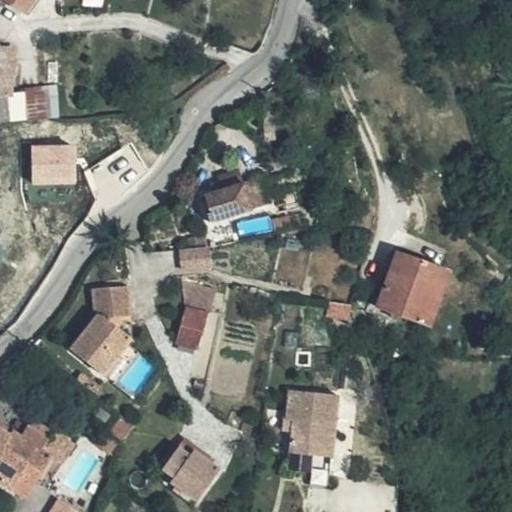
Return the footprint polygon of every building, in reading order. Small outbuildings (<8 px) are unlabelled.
[(2,0),(26,18),(38,0),(2,0)] [(0,117),(60,115),(59,85),(0,87),(0,117)] [(32,144),(33,180),(77,179),(76,143),(32,144)] [(229,189),(251,184),(249,173),(227,178),(229,189)] [(252,187),(251,184),(229,189),(212,193),(216,214),(210,216),(212,225),(259,215),(258,211),(277,208),(270,183),(252,187)] [(291,234),(290,221),(280,223),(283,236),(291,234)] [(193,254),(211,252),(210,240),(192,240),(193,254)] [(214,272),(212,252),(211,252),(193,254),(190,255),(191,273),(214,272)] [(446,272),(397,255),(377,310),(429,327),(446,272)] [(93,290),(95,316),(105,317),(129,315),(126,286),(118,287),(104,288),(93,290)] [(207,308),(185,302),(183,302),(174,338),(197,345),(207,308)] [(66,346),(87,368),(104,351),(111,356),(127,339),(105,317),(95,316),(66,346)] [(104,351),(87,368),(94,374),(111,356),(104,351)] [(336,455),(344,394),(296,388),(292,417),(299,418),(298,430),(293,467),(315,469),(315,483),(333,486),(336,455)] [(91,418),(106,430),(118,413),(103,402),(91,418)] [(106,430),(119,441),(120,438),(132,424),(118,413),(106,430)] [(299,418),(292,417),(290,417),(289,429),(298,430),(299,418)] [(0,484),(12,491),(28,465),(43,475),(53,458),(43,452),(51,440),(50,440),(28,427),(21,439),(10,433),(8,437),(0,432),(0,484)] [(98,438),(102,431),(98,428),(93,435),(98,438)] [(110,438),(102,431),(98,438),(106,445),(110,438)] [(53,433),(50,440),(51,440),(43,452),(53,458),(63,464),(74,445),(53,433)] [(193,503),(226,460),(204,443),(191,459),(179,450),(164,472),(174,480),(171,485),(193,503)] [(28,465),(12,491),(28,501),(43,475),(28,465)] [(84,511),(60,497),(50,511),(84,511)]
